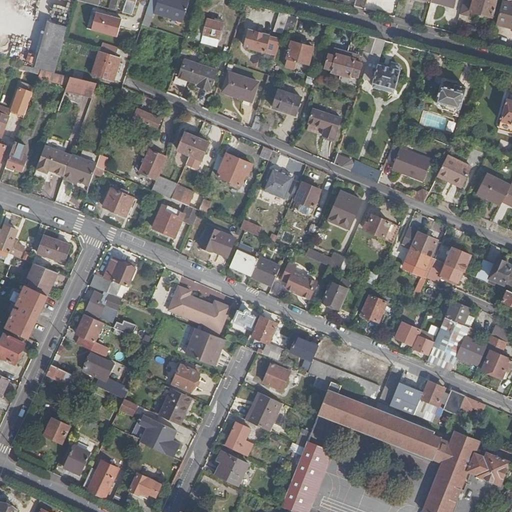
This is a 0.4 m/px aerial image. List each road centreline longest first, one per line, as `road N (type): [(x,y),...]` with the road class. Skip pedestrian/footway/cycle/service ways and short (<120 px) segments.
road 1 (residential): [(511,407),(100,232)]
road 2 (residential): [(511,62),(277,0)]
road 3 (residential): [(100,232),(0,451)]
road 4 (residential): [(170,511),(247,350)]
